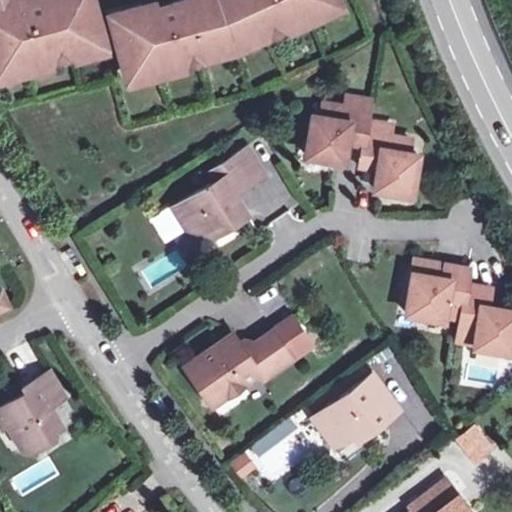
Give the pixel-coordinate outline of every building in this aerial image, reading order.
[(0,0),(0,69),(100,42),(87,0),(35,0),(27,2),(26,0),(0,0)] [(155,1),(141,5),(109,13),(116,37),(113,42),(118,45),(126,74),(201,54),(200,49),(231,41),(261,27),(263,31),(333,0),(181,0),(172,3),(172,4),(157,9),(155,1)] [(342,161),(346,135),(363,139),(367,121),(370,100),(346,96),(344,106),(323,103),(321,116),(312,114),(305,154),(342,161)] [(391,125),(367,121),(363,139),(360,159),(377,163),(373,187),(410,194),(417,153),(408,152),(410,139),(389,136),(391,125)] [(249,148),(236,156),(252,184),(265,176),(249,148)] [(213,182),(171,207),(183,227),(204,232),(222,219),(231,222),(245,214),(234,195),(252,184),(236,156),(217,167),(222,177),(213,182)] [(222,177),(217,167),(207,172),(213,182),(222,177)] [(171,207),(158,214),(170,235),(183,227),(171,207)] [(466,284),(468,268),(444,264),(444,270),(435,268),(436,262),(414,259),(405,312),(442,318),(443,313),(460,316),(466,284)] [(490,288),(466,284),(460,316),(456,339),(474,342),(473,345),(510,351),(511,340),(511,310),(487,306),(490,288)] [(231,332),(184,365),(211,404),(257,372),(261,378),(291,357),(271,329),(247,346),(242,349),(238,342),(231,332)] [(242,339),(238,342),(242,349),(247,346),(242,339)] [(394,403),(368,368),(308,413),(331,444),(363,420),(367,424),(394,403)] [(64,395),(49,370),(21,386),(24,392),(0,405),(0,426),(5,423),(18,447),(29,449),(46,440),(43,435),(60,426),(48,405),(64,395)] [(470,422),(454,434),(471,455),(487,443),(470,422)] [(247,449),(230,458),(240,479),(257,471),(247,449)] [(408,507),(401,511),(471,511),(442,474),(416,494),(419,498),(408,507)] [(416,494),(405,503),(408,507),(419,498),(416,494)]
